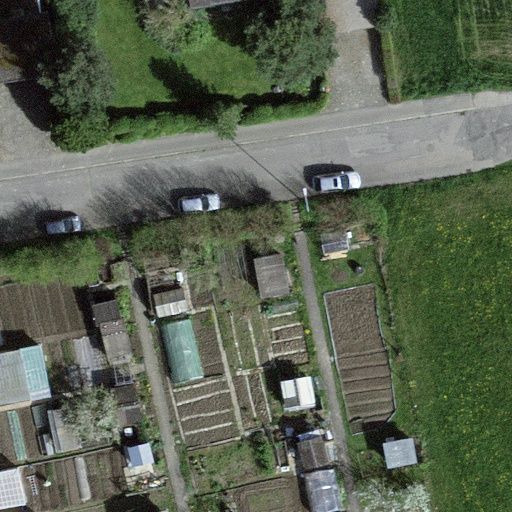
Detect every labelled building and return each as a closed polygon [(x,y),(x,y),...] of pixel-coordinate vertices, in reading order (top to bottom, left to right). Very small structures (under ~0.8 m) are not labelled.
[(0,0),(0,80),(55,72),(46,12),(40,13),(38,0),(0,0)] [(194,0),(312,0),(317,32),(378,23),(374,0),(193,0),(194,0)] [(322,235),(324,253),(348,249),(345,232),(322,235)] [(279,257),(256,261),(262,295),(285,291),(279,257)] [(153,295),(158,316),(187,310),(182,289),(153,295)] [(117,302),(96,307),(110,363),(131,358),(117,302)] [(164,327),(176,381),(201,375),(188,322),(164,327)] [(39,349),(0,356),(0,403),(48,394),(39,349)] [(310,380),(283,383),(286,407),(313,404),(310,380)] [(324,462),(317,439),(298,444),(305,467),(324,462)] [(411,440),(386,444),(389,465),(414,462),(411,440)] [(135,463),(150,459),(146,445),(132,449),(135,463)] [(16,471),(0,474),(0,506),(22,502),(16,471)] [(307,477),(314,511),(316,511),(340,507),(333,471),(307,477)]
